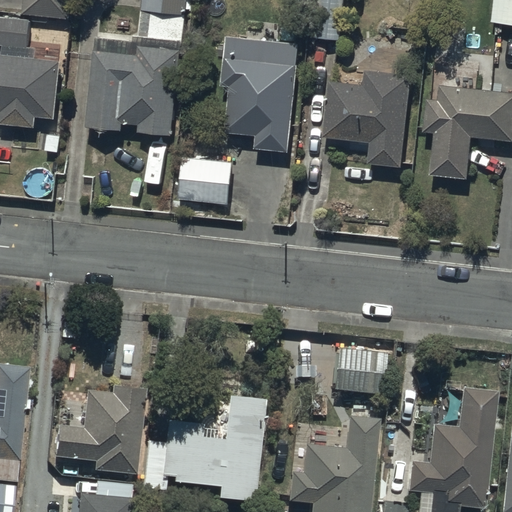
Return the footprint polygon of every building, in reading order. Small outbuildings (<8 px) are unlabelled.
[(25,0),(24,10),(72,14),(73,0),(25,0)] [(96,31),(95,44),(87,124),(122,127),(123,116),(139,117),(138,127),(173,130),(187,0),(142,0),(140,30),(133,29),(132,35),(96,31)] [(318,0),(316,33),(342,35),(345,0),(318,0)] [(511,0),(495,0),(493,19),(511,21),(511,0)] [(32,15),(0,12),(0,41),(4,42),(3,48),(0,47),(0,118),(38,122),(39,113),(56,115),(61,54),(38,52),(39,42),(29,41),(32,15)] [(301,37),(227,31),(223,80),(231,81),(227,127),(257,130),(256,143),(291,146),(301,37)] [(364,78),(330,75),(326,131),(373,135),(371,159),(405,161),(412,71),(365,67),(364,78)] [(511,86),(443,80),(441,95),(430,94),(427,126),(438,127),(434,169),(470,172),(474,131),(511,134),(511,86)] [(183,155),(179,199),(229,203),(233,159),(183,155)] [(386,348),(338,344),(334,387),(383,392),(386,348)] [(0,476),(17,478),(29,361),(0,358),(0,476)] [(138,470),(145,383),(113,380),(113,388),(86,386),(83,423),(58,420),(55,452),(95,456),(94,466),(138,470)] [(498,386),(463,383),(459,422),(433,420),(430,457),(410,456),(408,486),(421,487),(419,511),(455,511),(457,502),(488,505),(498,386)] [(256,496),(264,394),(229,391),(225,432),(200,430),(201,418),(168,415),(166,438),(147,436),(143,485),(165,487),(166,469),(177,470),(176,476),(221,480),(220,493),(256,496)] [(369,511),(379,414),(346,411),(344,442),(305,438),(302,467),(292,466),(289,497),(311,499),(309,511),(369,511)] [(511,417),(502,509),(511,509),(511,417)] [(129,511),(131,480),(95,478),(94,491),(79,490),(78,511),(129,511)] [(12,511),(15,482),(0,480),(0,511),(12,511)] [(407,511),(409,498),(381,496),(379,511),(407,511)]
